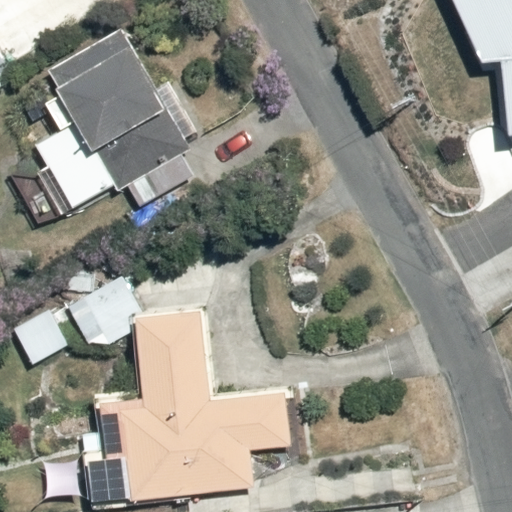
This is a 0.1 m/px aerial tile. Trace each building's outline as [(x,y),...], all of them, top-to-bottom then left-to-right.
[(511,0),(469,0),(495,59),(511,52),(511,54),(511,0)] [(169,81),(128,21),(54,70),(68,90),(55,99),(72,125),(44,143),(54,158),(44,165),(73,209),(119,178),(125,188),(134,182),(151,208),(205,172),(199,162),(228,142),(182,73),(169,81)] [(145,321),(121,279),(77,304),(102,346),(145,321)] [(80,344),(57,303),(18,325),(41,366),(80,344)] [(220,309),(147,312),(151,387),(104,389),(105,408),(115,408),(116,424),(89,425),(91,462),(102,462),(103,497),(262,490),(260,446),(298,444),(296,387),(224,390),(220,309)]
